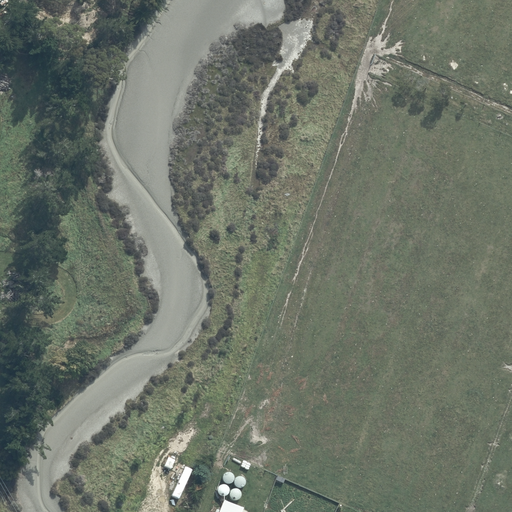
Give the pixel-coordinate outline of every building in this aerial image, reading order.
[(63,30),(37,0),(32,0),(29,3),(57,35),(63,30)] [(79,0),(66,0),(76,10),(83,4),(79,0)] [(54,2),(48,8),(62,23),(68,17),(54,2)] [(221,495),(223,496),(224,495),(225,495),(226,495),(226,494),(227,494),(227,493),(228,492),(228,491),(228,490),(228,489),(228,488),(228,487),(227,487),(227,486),(227,485),(226,485),(225,484),(224,484),(223,484),(222,484),(221,484),(220,484),(219,484),(219,485),(218,485),(218,486),(217,486),(217,487),(217,488),(216,488),(216,489),(216,490),(216,491),(217,491),(217,492),(217,493),(218,493),(218,494),(219,494),(219,495),(220,495),(221,495)] [(231,499),(233,500),(234,500),(235,500),(236,500),(237,500),(237,499),(238,499),(238,498),(239,498),(239,497),(240,497),(240,496),(240,495),(240,494),(240,493),(240,492),(239,491),(239,490),(238,490),(238,489),(237,489),(236,489),(236,488),(235,488),(234,488),(233,488),(232,489),(231,489),(230,490),(229,491),(229,492),(228,493),(228,494),(228,495),(228,496),(229,496),(229,497),(229,498),(230,498),(230,499),(231,499)] [(240,511),(242,508),(223,500),(217,511),(240,511)]
